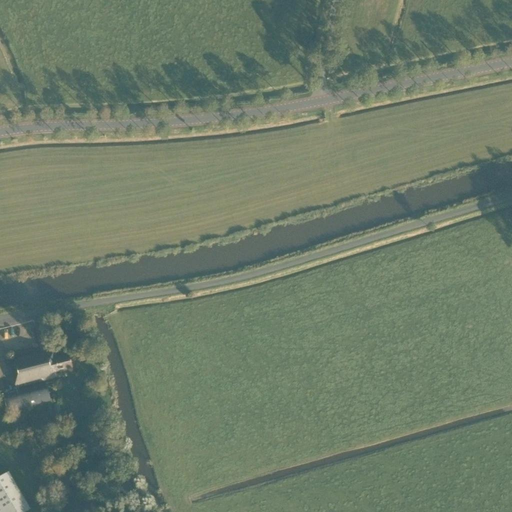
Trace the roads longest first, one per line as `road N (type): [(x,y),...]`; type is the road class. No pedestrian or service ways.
road 1 (unclassified): [(0,317),(227,281),(511,197)]
road 2 (secondary): [(0,132),(239,116),(511,63)]
